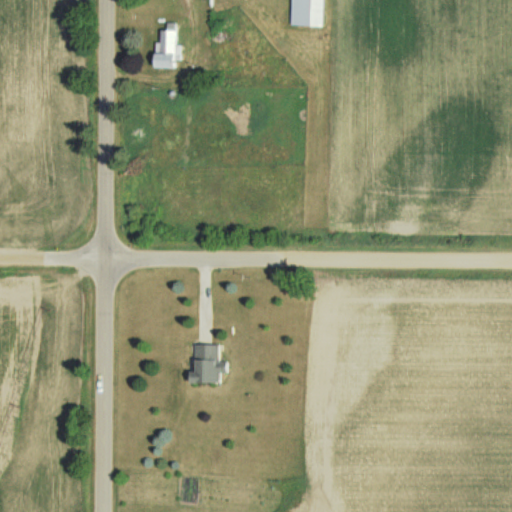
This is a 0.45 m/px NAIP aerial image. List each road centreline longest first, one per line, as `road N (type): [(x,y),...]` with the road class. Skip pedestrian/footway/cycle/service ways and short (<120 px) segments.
road 1 (residential): [(0,249),(511,252)]
road 2 (residential): [(124,511),(124,0)]
